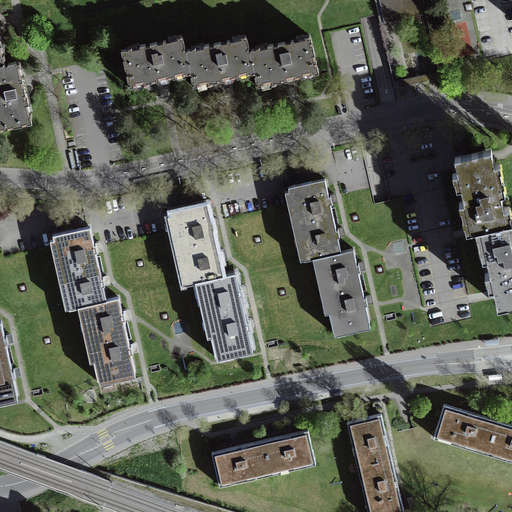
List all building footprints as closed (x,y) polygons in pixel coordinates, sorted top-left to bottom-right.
[(422,0),(378,0),(383,17),(389,16),(424,8),(422,0)] [(228,79),(254,73),(249,47),(246,34),(185,48),(191,73),(193,86),(228,79)] [(310,34),(249,47),(254,73),(257,86),(292,79),(318,73),(310,34)] [(164,79),(191,73),(185,48),(182,35),(120,49),(129,87),(164,79)] [(18,61),(5,64),(0,65),(0,129),(32,122),(24,85),(18,61)] [(491,148),(454,156),(471,229),(507,221),(491,148)] [(288,186),(297,224),(333,216),(329,199),(325,178),(288,186)] [(179,248),(216,240),(212,223),(207,202),(171,210),(179,248)] [(337,232),(333,216),(297,224),(305,259),(317,257),(341,251),(337,232)] [(511,219),(507,221),(480,227),(497,301),(511,297),(511,219)] [(62,273),(98,264),(94,247),(90,226),(53,235),(62,273)] [(199,281),(224,275),(220,257),(216,240),(179,248),(187,283),(199,281)] [(353,248),(341,251),(317,257),(325,292),(361,284),(357,267),(353,248)] [(82,305),(106,300),(102,281),(98,264),(62,273),(70,308),(82,305)] [(207,316),(244,308),(240,291),(236,272),(224,275),(199,281),(207,316)] [(365,301),(361,284),(325,292),(333,330),(370,322),(365,301)] [(90,340),(126,332),(122,315),(118,297),(106,300),(82,305),(90,340)] [(244,308),(207,316),(216,354),(252,346),(248,325),(244,308)] [(0,359),(9,357),(5,339),(1,321),(0,321),(0,359)] [(126,332),(90,340),(98,378),(135,370),(130,349),(126,332)] [(9,357),(0,359),(0,398),(18,394),(13,373),(9,357)] [(434,437),(487,453),(497,420),(476,413),(444,404),(434,437)] [(347,421),(358,470),(392,462),(387,440),(381,413),(347,421)] [(511,424),(497,420),(487,453),(511,460),(511,424)] [(260,440),(268,474),(316,463),(307,429),(285,434),(260,440)] [(268,474),(260,440),(239,445),(212,452),(220,486),(268,474)] [(398,486),(392,462),(358,470),(368,511),(396,511),(404,510),(398,486)]
